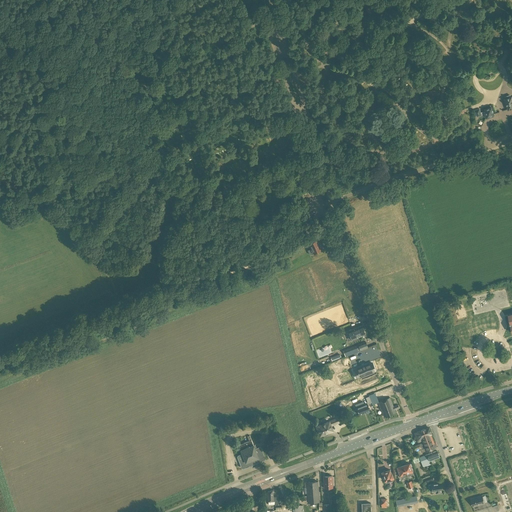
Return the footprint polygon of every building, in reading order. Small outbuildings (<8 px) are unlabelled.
[(352,15),(354,20),(364,16),(361,11),(352,15)] [(485,110),(486,111),(484,111),(487,119),(494,116),(494,115),(491,108),(485,110)] [(323,248),(317,236),(316,235),(314,236),(316,240),(309,243),(311,249),(307,250),(309,255),(323,248)] [(356,338),(366,334),(362,325),(348,331),(351,340),(352,339),(353,342),(357,341),(356,338)] [(358,345),(360,350),(368,347),(365,342),(358,345)] [(360,350),(358,345),(343,351),(345,356),(360,350)] [(375,370),(372,362),(353,370),(357,377),(375,370)] [(394,409),(399,407),(398,405),(393,407),(390,397),(378,402),(384,417),(395,412),(394,409)] [(367,404),(364,405),(363,402),(355,405),(357,408),(356,408),(359,414),(365,412),(366,413),(370,412),(367,404)] [(336,419),(316,426),(320,435),(325,433),(325,435),(328,434),(328,432),(333,430),(331,425),(341,422),(338,415),(335,417),(336,419)] [(424,448),(425,452),(436,448),(430,434),(431,434),(429,428),(425,429),(421,430),(421,431),(417,432),(414,433),(418,442),(421,440),(422,443),(424,448)] [(256,465),(255,463),(264,460),(265,459),(260,447),(255,449),(251,440),(239,445),(243,454),(238,456),(238,457),(242,468),(243,468),(252,464),(252,466),(256,465)] [(424,448),(422,443),(413,446),(414,450),(416,450),(416,452),(422,449),(424,448)] [(439,457),(437,451),(420,457),(423,467),(430,464),(429,461),(439,457)] [(419,457),(419,455),(412,458),(414,463),(421,461),(419,457)] [(409,463),(403,465),(407,476),(409,475),(412,474),(412,471),(409,463)] [(407,476),(403,465),(397,467),(400,475),(401,478),(404,477),(407,476)] [(391,474),(389,469),(382,472),(385,480),(386,483),(393,480),(392,478),(393,478),(392,473),(391,474)] [(324,488),(325,488),(332,488),(332,476),(323,476),(324,488)] [(307,487),(307,496),(308,500),(308,503),(319,502),(317,481),(304,482),(305,487),(307,487)] [(407,492),(414,490),(413,487),(411,481),(406,482),(406,483),(404,484),(405,487),(406,486),(406,489),(407,492)] [(441,490),(440,484),(431,484),(431,485),(428,485),(429,491),(432,491),(436,491),(436,493),(440,493),(440,490),(441,490)] [(273,497),(273,490),(267,492),(268,502),(268,505),(275,504),(274,501),(275,501),(275,505),(278,505),(277,497),(273,497)] [(402,499),(403,505),(418,503),(416,496),(402,499)] [(482,496),(471,499),(473,507),(484,503),(482,496)] [(294,504),(294,511),(303,511),(303,503),(294,504)] [(370,511),(371,507),(370,503),(361,503),(361,511),(370,511)]
